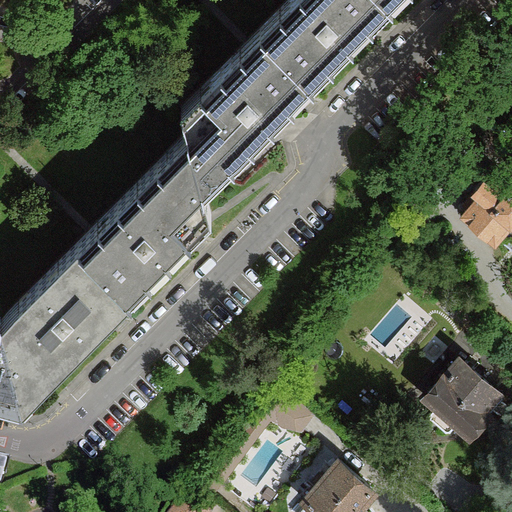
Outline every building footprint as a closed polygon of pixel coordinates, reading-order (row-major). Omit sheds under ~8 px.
[(393,0),(287,0),(262,26),(315,79),(393,0)] [(315,79),(262,26),(246,42),(183,105),(189,130),(205,188),(315,79)] [(134,134),(120,82),(81,120),(134,134)] [(205,188),(189,130),(90,229),(80,239),(133,291),(211,212),(205,188)] [(481,192),(466,211),(496,237),(500,233),(511,218),(511,184),(500,175),(493,183),(486,177),(476,188),(481,192)] [(511,218),(500,233),(511,243),(511,218)] [(133,291),(80,239),(1,317),(24,401),(133,291)] [(435,286),(422,275),(414,284),(427,296),(435,286)] [(0,394),(24,401),(1,317),(0,317),(0,394)] [(460,357),(429,392),(439,402),(460,419),(470,428),(488,408),(484,405),(497,389),(460,357)] [(460,419),(439,402),(431,411),(432,415),(447,428),(452,428),(460,419)] [(271,415),(256,404),(215,458),(230,468),(271,415)] [(368,511),(369,511),(359,503),(373,487),(340,458),(308,496),(311,498),(326,511),(368,511)] [(209,511),(187,495),(174,511),(209,511)] [(326,511),(311,498),(299,511),(326,511)]
